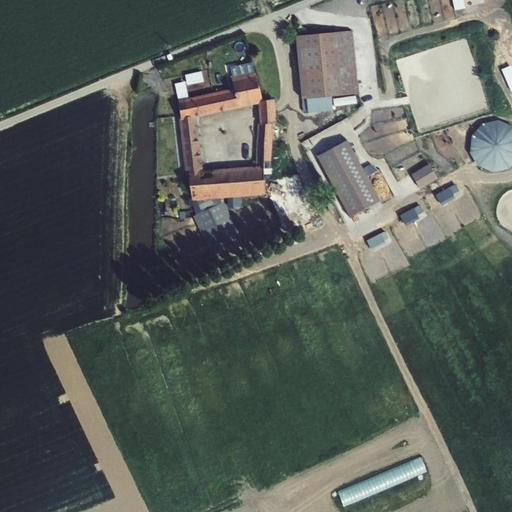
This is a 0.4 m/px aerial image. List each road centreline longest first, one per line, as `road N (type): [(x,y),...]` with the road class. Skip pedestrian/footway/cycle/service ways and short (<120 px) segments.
road 1 (track): [(471,511),(340,229),(465,173),(497,180),(511,173)]
road 2 (unclassified): [(311,0),(0,125)]
